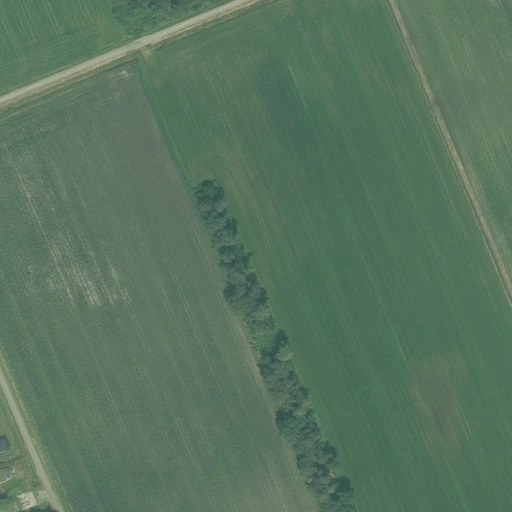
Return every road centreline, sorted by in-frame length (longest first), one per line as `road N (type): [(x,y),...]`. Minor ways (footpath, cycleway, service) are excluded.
road 1 (unclassified): [(0,100),(243,0)]
road 2 (unclassified): [(58,511),(0,377)]
